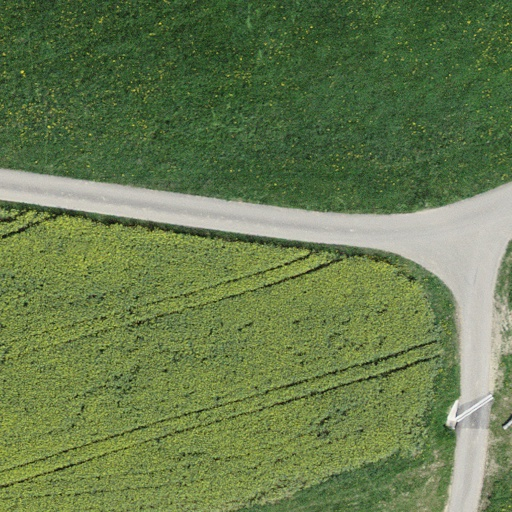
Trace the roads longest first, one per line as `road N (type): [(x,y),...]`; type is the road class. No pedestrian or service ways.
road 1 (unclassified): [(0,182),(372,233),(462,227),(511,205)]
road 2 (track): [(462,227),(474,282),(474,339),(459,511)]
